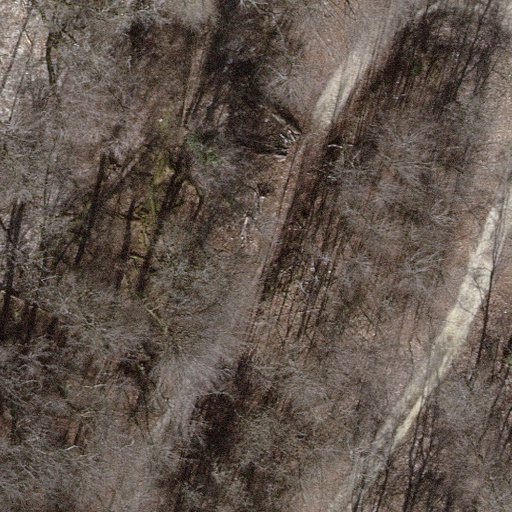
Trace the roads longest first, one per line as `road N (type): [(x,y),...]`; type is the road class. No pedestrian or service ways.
road 1 (track): [(132,511),(376,52),(455,0)]
road 2 (track): [(511,161),(473,307),(335,511)]
